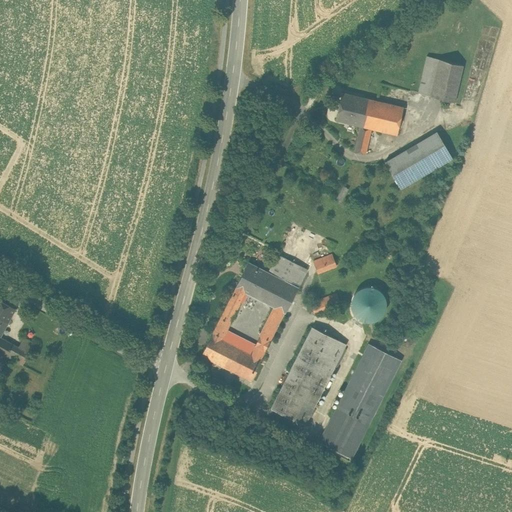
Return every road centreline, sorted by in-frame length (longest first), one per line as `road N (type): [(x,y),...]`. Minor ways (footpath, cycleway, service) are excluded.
road 1 (tertiary): [(238,0),(217,171),(163,366)]
road 2 (unclassified): [(0,274),(163,366)]
road 3 (tertiary): [(163,366),(134,511)]
